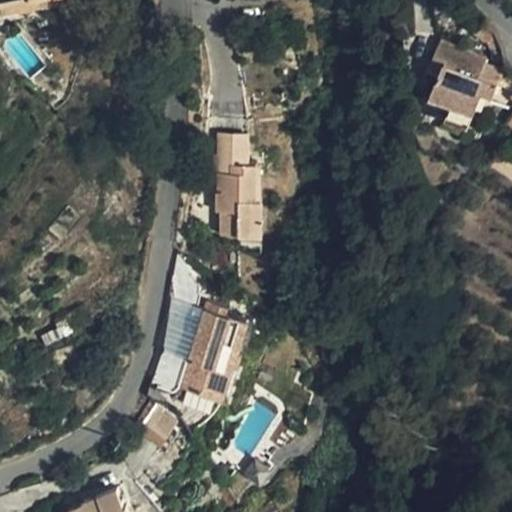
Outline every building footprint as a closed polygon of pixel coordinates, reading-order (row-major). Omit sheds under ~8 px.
[(0,0),(0,11),(1,16),(60,2),(59,0),(0,0)] [(441,38),(433,59),(443,63),(438,73),(430,94),(474,112),(482,92),(487,94),(493,97),(503,70),(485,62),(487,58),(441,38)] [(429,70),(438,73),(443,63),(433,59),(429,70)] [(249,162),(249,157),(249,133),(221,133),(220,171),(234,170),(234,162),(249,162)] [(264,232),(264,197),(257,197),(257,162),(249,162),(234,162),(234,170),(220,171),(220,187),(218,187),(218,209),(221,208),(240,209),(240,232),(242,232),(263,232),(264,232)] [(240,209),(221,208),(222,232),(240,232),(240,209)] [(212,395),(223,399),(249,318),(226,312),(228,304),(208,298),(200,324),(172,315),(163,349),(189,358),(182,385),(212,395)] [(98,323),(89,331),(102,348),(110,338),(98,323)] [(87,360),(102,348),(89,331),(74,343),(87,360)] [(223,399),(212,395),(205,421),(209,417),(211,415),(215,411),(218,407),(220,403),(223,399)] [(163,446),(182,416),(158,401),(136,431),(163,446)] [(275,462),(269,459),(254,479),(259,484),(275,462)] [(83,504),(68,511),(132,511),(128,502),(126,503),(119,486),(83,502),(83,504)]
